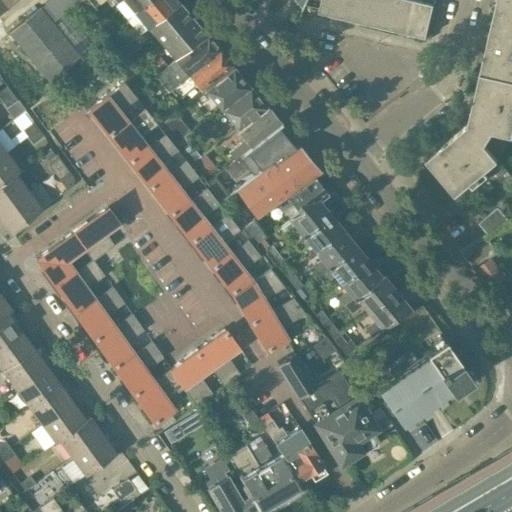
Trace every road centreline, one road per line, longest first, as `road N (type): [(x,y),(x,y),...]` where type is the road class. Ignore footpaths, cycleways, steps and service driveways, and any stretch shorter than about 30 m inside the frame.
road 1 (residential): [(7,261),(122,178),(257,357)]
road 2 (residential): [(192,511),(7,261)]
road 3 (residential): [(511,345),(354,158)]
road 4 (residential): [(354,158),(222,0)]
road 5 (residential): [(354,158),(439,86),(464,0)]
road 6 (residential): [(511,422),(373,511)]
